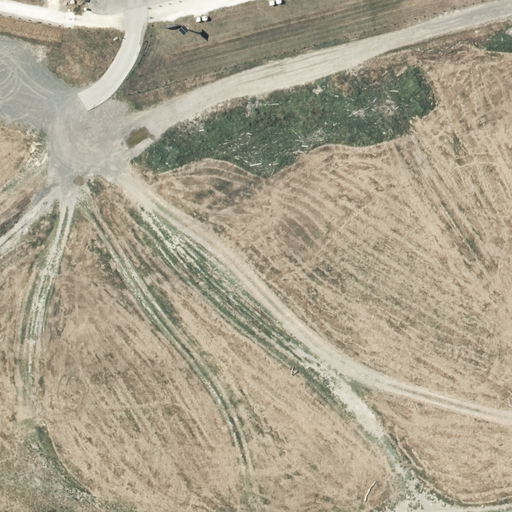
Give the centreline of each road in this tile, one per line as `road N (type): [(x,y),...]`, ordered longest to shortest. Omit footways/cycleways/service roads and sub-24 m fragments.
road 1 (track): [(511,11),(370,59),(213,96),(166,121),(126,122),(0,55)]
road 2 (track): [(0,254),(129,55),(139,0)]
